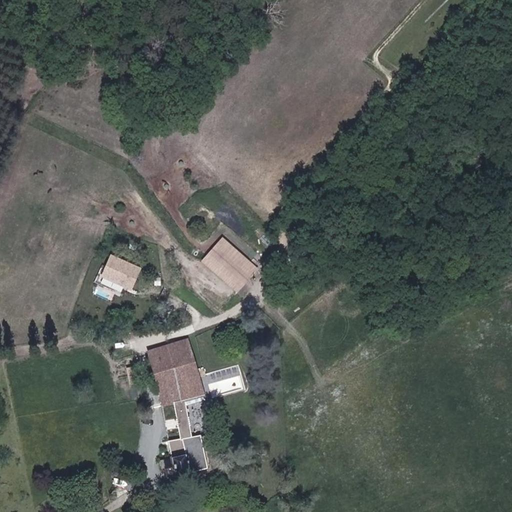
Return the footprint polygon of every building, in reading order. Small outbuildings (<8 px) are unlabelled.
[(259,270),(231,248),(222,259),(250,281),(259,270)] [(143,268),(110,254),(100,279),(132,293),(143,268)] [(228,299),(210,288),(204,299),(221,310),(228,299)] [(181,344),(158,347),(168,405),(191,401),(181,344)] [(205,431),(170,438),(176,462),(170,464),(171,472),(211,462),(205,431)] [(143,489),(135,490),(136,499),(144,499),(143,489)]
